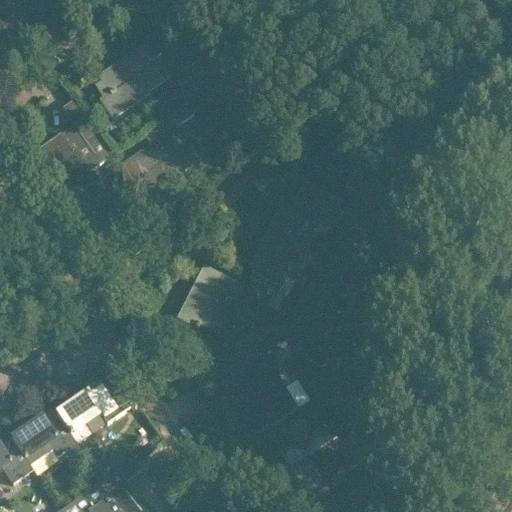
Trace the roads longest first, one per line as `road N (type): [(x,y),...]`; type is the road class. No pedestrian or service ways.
road 1 (residential): [(85,312),(261,192),(285,161),(185,0)]
road 2 (residential): [(225,511),(102,335)]
road 3 (residential): [(0,127),(170,0)]
road 4 (residential): [(85,312),(0,191)]
